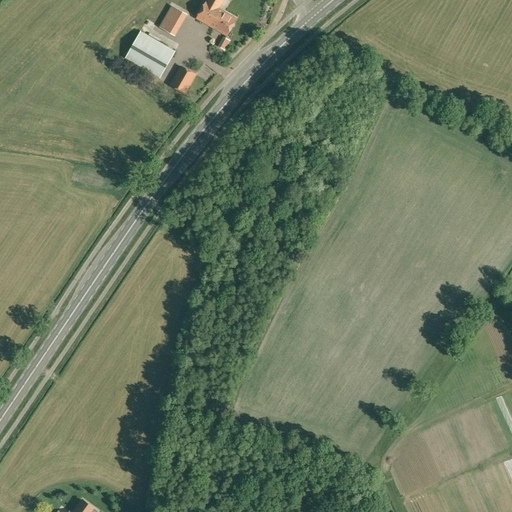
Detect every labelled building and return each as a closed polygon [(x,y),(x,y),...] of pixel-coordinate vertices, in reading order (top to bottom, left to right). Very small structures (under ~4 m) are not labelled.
[(227,35),(236,19),(218,8),(222,0),(208,0),(207,2),(206,1),(196,18),(227,35)] [(171,9),(161,27),(174,35),(186,14),(181,11),(173,6),(171,9)] [(175,51),(141,31),(126,58),(160,78),(175,51)] [(228,50),(235,41),(229,37),(223,47),(228,50)] [(195,75),(181,67),(171,85),(185,93),(195,75)] [(96,511),(97,511),(94,508),(92,507),(82,500),(73,511),(96,511)]
